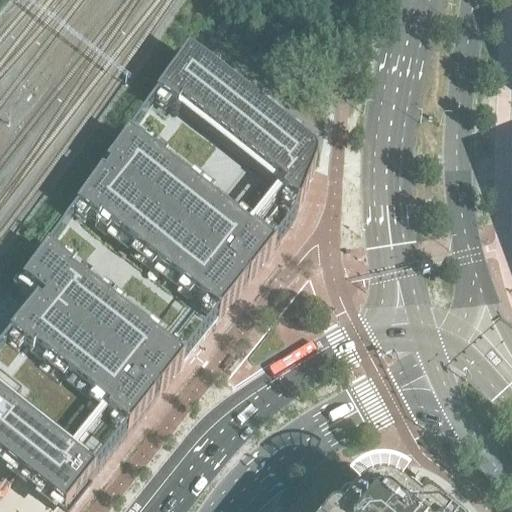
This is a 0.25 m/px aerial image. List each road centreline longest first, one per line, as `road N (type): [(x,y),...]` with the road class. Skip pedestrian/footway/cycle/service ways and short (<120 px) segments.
road 1 (secondary): [(485,329),(459,148),(471,0)]
road 2 (secondary): [(413,0),(382,191),(404,327)]
road 3 (secondary): [(404,327),(294,376),(217,436),(155,511)]
road 4 (secondary): [(239,511),(305,445),(358,413),(436,384)]
road 5 (secondary): [(436,384),(466,435),(511,478)]
